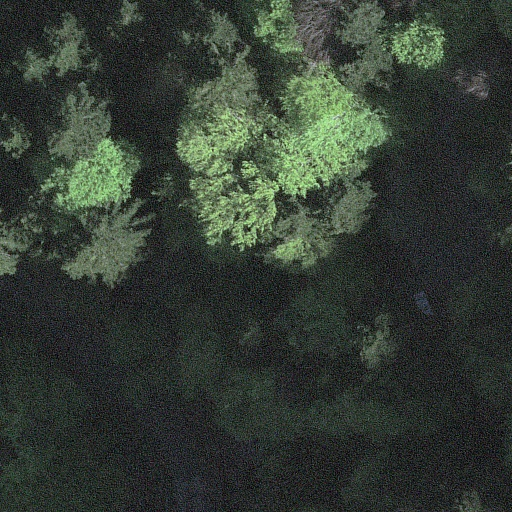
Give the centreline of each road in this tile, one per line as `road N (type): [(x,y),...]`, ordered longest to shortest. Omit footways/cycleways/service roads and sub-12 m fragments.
road 1 (track): [(247,0),(259,23),(362,116),(464,282),(420,0)]
road 2 (track): [(199,511),(199,483),(177,433),(0,267)]
